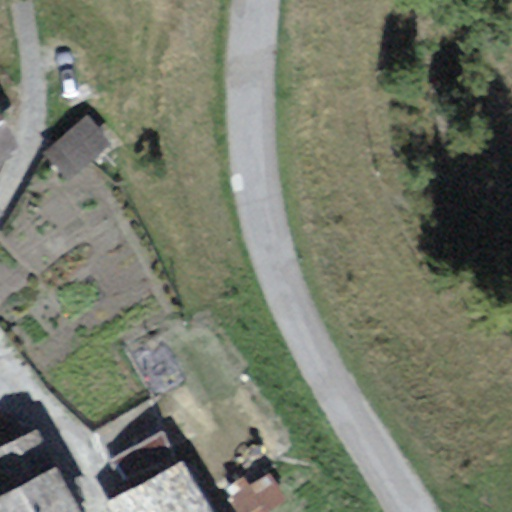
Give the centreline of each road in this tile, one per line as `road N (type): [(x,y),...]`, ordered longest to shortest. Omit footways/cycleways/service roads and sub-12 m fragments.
road 1 (unclassified): [(253,0),(253,150),(264,219),(305,351),(406,511)]
road 2 (residential): [(0,191),(29,118),(25,9)]
road 3 (residential): [(92,511),(48,418),(0,385)]
